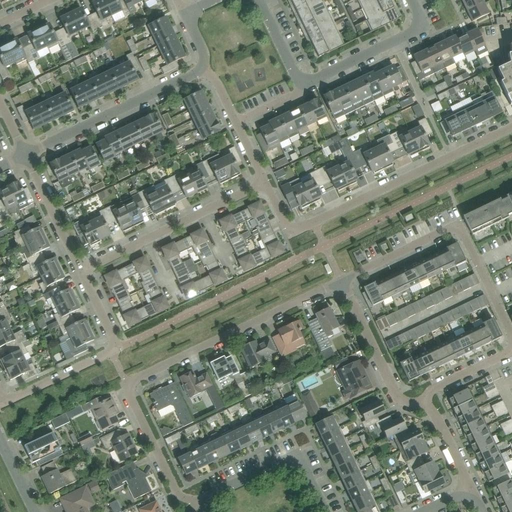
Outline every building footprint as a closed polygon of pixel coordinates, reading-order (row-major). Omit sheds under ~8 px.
[(92,18),(98,30),(108,25),(105,19),(111,16),(103,0),(93,0),(93,1),(94,3),(92,4),(98,15),(92,18)] [(130,15),(124,2),(119,5),(116,0),(103,0),(111,16),(121,11),(124,17),(130,15)] [(123,0),(124,2),(130,15),(136,12),(133,6),(143,1),(143,0),(123,0)] [(294,15),(321,2),(320,0),(298,0),(289,5),(292,4),(297,14),(294,15)] [(359,0),(364,9),(381,0),(359,0)] [(381,0),(364,9),(369,19),(396,7),(395,6),(393,8),(388,0),(381,0)] [(465,0),(462,2),(467,12),(484,4),(481,0),(465,0)] [(300,26),(326,13),(321,2),(294,15),(295,16),(297,14),(302,25),(299,26),(300,26)] [(472,22),(489,14),(484,4),(467,12),(472,22)] [(98,30),(92,18),(87,20),(81,9),(79,10),(78,8),(79,8),(79,7),(76,8),(69,11),(79,31),(89,27),(92,33),(98,30)] [(366,21),(371,32),(401,18),(401,17),(398,19),(393,8),(396,7),(369,19),(366,21)] [(69,11),(60,16),(61,17),(61,16),(62,18),(60,19),(66,31),(60,33),(66,45),(72,43),(69,37),(79,31),(69,11)] [(300,26),(302,25),(307,35),(305,37),(332,24),(326,13),(300,26)] [(165,17),(165,18),(148,26),(153,36),(170,28),(165,17)] [(66,45),(60,33),(55,36),(49,24),(47,25),(46,24),(47,24),(46,23),(44,24),(37,26),(48,50),(58,45),(60,48),(66,45)] [(332,24),(305,37),(308,36),(313,46),(310,47),(310,48),(337,35),(332,24)] [(33,46),(28,49),(34,61),(50,53),(48,50),(37,26),(28,32),(29,32),(30,33),(28,34),(33,46)] [(173,33),(170,28),(153,36),(157,46),(174,38),(172,34),(173,33)] [(487,52),(477,29),(466,35),(474,51),(477,57),(487,52)] [(337,35),(310,48),(313,47),(318,57),(315,58),(315,59),(342,46),(337,35)] [(464,56),(474,51),(466,35),(456,39),(455,36),(454,36),(464,56)] [(462,53),(464,56),(454,36),(444,41),(452,58),(462,53)] [(28,49),(22,51),(17,40),(15,41),(14,39),(14,38),(5,42),(15,63),(16,65),(26,60),(28,64),(29,63),(34,61),(28,49)] [(157,46),(162,56),(180,47),(177,42),(176,42),(174,38),(157,46)] [(126,42),(129,48),(134,45),(132,40),(126,42)] [(434,46),(442,63),(444,69),(455,64),(452,58),(444,41),(434,46)] [(15,63),(5,42),(0,44),(0,59),(1,62),(0,62),(0,74),(2,80),(8,76),(4,68),(15,63)] [(72,43),(66,45),(68,49),(73,59),(78,57),(72,43)] [(129,48),(132,54),(137,51),(134,45),(129,48)] [(511,45),(510,46),(511,54),(508,55),(510,68),(507,69),(506,66),(497,70),(501,79),(506,77),(507,79),(500,83),(510,105),(510,106),(511,104),(511,45)] [(434,46),(424,51),(432,68),(442,63),(434,46)] [(104,47),(99,50),(101,55),(107,53),(104,47)] [(185,58),(180,47),(162,56),(167,66),(161,69),(164,74),(176,69),(173,63),(184,58),(185,58)] [(95,58),(101,55),(99,50),(93,53),(95,58)] [(431,68),(432,68),(424,51),(413,56),(415,61),(410,64),(418,81),(434,74),(431,68)] [(129,63),(119,67),(128,85),(138,80),(138,79),(137,80),(132,69),(138,66),(132,54),(126,56),(129,63)] [(85,56),(79,59),(82,65),(87,62),(85,56)] [(141,66),(147,63),(144,57),(138,60),(141,66)] [(76,67),(82,65),(79,59),(73,62),(76,67)] [(149,69),(147,63),(141,66),(144,72),(149,69)] [(68,71),(65,66),(59,69),(62,74),(68,71)] [(383,71),(391,88),(407,81),(400,67),(394,69),(393,66),(383,71)] [(121,87),(122,88),(128,85),(119,67),(109,72),(117,89),(121,87)] [(393,92),(391,88),(383,71),(379,73),(378,70),(372,73),(384,97),(393,92)] [(109,72),(99,77),(108,94),(114,92),(113,91),(117,89),(109,72)] [(362,78),(371,95),(374,102),(384,97),(372,73),(362,78)] [(44,76),(38,79),(41,84),(47,81),(44,76)] [(102,96),(102,97),(108,94),(99,77),(90,81),(98,98),(102,96)] [(353,83),(361,100),(364,106),(374,102),(371,95),(362,78),(353,83)] [(90,81),(80,86),(88,104),(94,101),(94,100),(98,98),(90,81)] [(445,82),(439,85),(442,90),(447,88),(445,82)] [(30,83),(24,85),(27,91),(33,88),(30,83)] [(343,87),(354,111),(364,106),(361,100),(353,83),(343,87)] [(21,94),(27,91),(24,85),(18,89),(21,94)] [(442,90),(439,85),(433,87),(436,93),(442,90)] [(78,108),(78,109),(88,104),(80,86),(70,91),(78,108)] [(333,92),(342,110),(344,116),(354,111),(343,87),(333,92)] [(448,91),(442,93),(445,99),(450,96),(448,91)] [(188,110),(206,102),(201,92),(184,100),(188,110)] [(342,110),(333,92),(323,97),(332,114),(335,120),(344,116),(342,110)] [(65,93),(55,98),(63,116),(74,111),(73,110),(73,111),(65,93)] [(445,99),(442,93),(436,96),(439,102),(445,99)] [(483,102),(491,118),(501,113),(499,110),(504,107),(499,95),(488,100),(486,97),(482,99),(483,102)] [(401,109),(413,103),(411,97),(398,103),(401,109)] [(63,116),(55,98),(45,103),(53,120),(57,118),(57,119),(63,116)] [(308,104),(316,122),(326,117),(318,100),(308,104)] [(193,120),(211,112),(206,102),(188,110),(193,120)] [(474,107),(481,123),(491,118),(483,102),(474,107)] [(45,103),(35,108),(44,125),(49,123),(49,122),(53,120),(45,103)] [(472,128),(481,123),(474,107),(472,103),(463,108),(462,108),(472,128)] [(298,109),(306,127),(316,122),(308,104),(298,109)] [(25,112),(22,106),(16,109),(22,121),(28,119),(33,130),(44,125),(35,108),(25,112)] [(395,106),(389,108),(391,114),(397,111),(395,106)] [(383,111),(386,116),(391,114),(389,108),(383,111)] [(453,114),(454,116),(462,132),(472,128),(462,108),(452,113),(453,114)] [(288,114),(297,131),(306,127),(298,109),(288,114)] [(198,130),(215,122),(211,112),(193,120),(198,130)] [(154,114),(145,119),(153,136),(162,132),(154,114)] [(278,118),(287,136),(289,139),(298,135),(297,131),(288,114),(278,118)] [(462,132),(454,116),(453,114),(443,119),(444,121),(439,124),(445,136),(450,133),(452,137),(462,132)] [(375,115),(369,118),(372,123),(378,120),(375,115)] [(287,136),(278,118),(269,123),(278,143),(280,146),(279,144),(289,139),(287,136)] [(366,126),(372,123),(369,118),(364,120),(366,126)] [(144,141),(153,136),(145,119),(136,123),(144,141)] [(172,125),(170,119),(164,122),(167,127),(172,125)] [(420,127),(409,132),(419,153),(420,153),(419,153),(429,148),(427,145),(429,145),(425,138),(423,134),(431,131),(427,123),(426,120),(425,119),(417,122),(419,126),(420,127)] [(203,140),(220,131),(215,122),(198,130),(203,140)] [(136,123),(126,128),(135,145),(144,141),(136,123)] [(280,146),(278,143),(269,123),(262,126),(264,128),(260,130),(270,151),(280,146)] [(357,126),(351,129),(354,135),(359,132),(357,126)] [(135,145),(126,128),(117,132),(126,150),(135,145)] [(354,135),(351,129),(345,132),(348,137),(354,135)] [(117,132),(108,136),(116,154),(126,150),(117,132)] [(397,132),(389,136),(391,140),(395,148),(402,145),(407,155),(408,155),(410,157),(419,153),(409,132),(399,137),(399,136),(397,132)] [(331,139),(325,142),(328,147),(334,144),(341,141),(339,135),(331,139)] [(116,154),(108,136),(99,141),(100,143),(96,145),(104,163),(115,158),(114,155),(116,154)] [(379,147),(373,150),(374,152),(382,167),(383,170),(393,165),(391,163),(392,162),(387,152),(395,148),(391,140),(389,136),(381,140),(377,142),(379,146),(379,147)] [(322,150),(328,147),(325,142),(320,144),(322,150)] [(311,146),(305,149),(307,154),(313,151),(311,146)] [(346,163),(337,167),(346,185),(347,188),(357,183),(355,180),(356,180),(353,172),(351,169),(359,165),(355,157),(353,153),(351,149),(349,150),(347,146),(340,150),(343,158),(346,163)] [(86,147),(77,151),(85,169),(88,168),(89,170),(99,165),(91,147),(87,149),(86,147)] [(231,155),(220,160),(230,180),(240,175),(234,162),(240,159),(234,147),(228,150),(231,155)] [(302,157),(307,154),(305,149),(299,151),(302,157)] [(355,152),(353,153),(355,157),(359,165),(366,162),(368,165),(371,172),(372,172),(374,175),(383,170),(382,167),(374,152),(373,150),(363,155),(362,154),(360,150),(355,152)] [(68,156),(76,173),(85,169),(77,151),(68,156)] [(292,161),(298,159),(295,153),(289,156),(292,161)] [(218,155),(202,163),(208,175),(213,172),(219,185),(230,180),(220,160),(218,155)] [(68,156),(59,160),(67,178),(76,173),(68,156)] [(276,169),(288,163),(285,158),(273,164),(276,169)] [(59,160),(50,164),(58,182),(59,182),(62,189),(71,185),(67,178),(59,160)] [(147,161),(141,164),(144,169),(150,166),(147,161)] [(198,171),(188,176),(196,193),(207,188),(202,178),(208,175),(202,163),(196,166),(198,171)] [(138,172),(144,169),(141,164),(136,166),(138,172)] [(324,167),(317,171),(319,175),(323,183),(330,179),(332,183),(335,190),(336,189),(338,192),(347,187),(347,188),(346,185),(337,167),(327,172),(326,171),(324,167)] [(128,170),(122,173),(125,178),(130,176),(128,170)] [(309,174),(299,179),(310,202),(311,205),(320,200),(319,197),(320,197),(317,190),(315,186),(323,183),(319,175),(317,171),(309,174)] [(125,178),(122,173),(116,176),(119,181),(125,178)] [(175,176),(169,178),(175,191),(181,188),(186,198),(196,193),(188,176),(178,181),(175,176)] [(164,181),(166,186),(156,191),(165,211),(176,206),(170,193),(175,191),(169,178),(164,181)] [(281,188),(286,200),(294,197),(299,207),(300,207),(301,209),(311,205),(299,179),(281,188)] [(7,185),(8,188),(8,187),(16,205),(19,210),(24,208),(35,203),(29,191),(23,193),(22,191),(17,180),(7,185)] [(102,182),(96,185),(99,191),(105,188),(102,182)] [(94,193),(99,191),(96,185),(91,188),(94,193)] [(3,203),(0,204),(0,210),(3,218),(9,215),(20,212),(19,210),(16,205),(8,187),(8,188),(0,191),(0,196),(2,201),(3,203)] [(133,228),(144,223),(137,209),(143,206),(137,194),(135,190),(130,193),(132,198),(121,203),(123,207),(132,224),(133,228)] [(143,191),(137,194),(143,206),(148,203),(155,216),(165,211),(156,191),(145,196),(143,191)] [(469,214),(463,217),(472,235),(492,226),(491,222),(499,218),(501,222),(508,218),(507,216),(511,213),(511,315),(511,316),(511,318),(511,193),(506,197),(507,199),(500,202),(499,200),(478,210),(469,214)] [(105,209),(110,222),(116,219),(122,233),(133,228),(132,224),(123,207),(121,203),(111,208),(110,207),(105,209)] [(256,231),(258,234),(269,229),(266,223),(268,222),(259,203),(240,213),(244,223),(253,218),(258,227),(255,228),(256,231)] [(101,217),(91,222),(100,242),(101,242),(100,240),(110,235),(105,224),(110,222),(105,209),(99,212),(101,217)] [(220,222),(222,227),(229,241),(231,240),(234,246),(244,241),(244,240),(242,235),(239,236),(235,227),(244,223),(240,213),(220,222)] [(411,214),(404,217),(403,218),(406,222),(413,219),(411,214)] [(90,247),(100,242),(91,222),(80,228),(78,222),(72,225),(83,247),(88,244),(90,247)] [(15,240),(19,250),(47,237),(43,229),(41,230),(40,228),(28,233),(26,227),(14,233),(16,239),(15,240)] [(8,229),(2,231),(5,237),(11,234),(8,229)] [(265,249),(258,252),(263,262),(283,253),(274,234),(271,235),(269,229),(258,234),(261,240),(260,240),(265,249)] [(198,256),(201,262),(211,257),(209,251),(211,250),(202,231),(182,240),(187,250),(192,248),(196,257),(198,256)] [(19,250),(21,255),(23,255),(24,255),(29,264),(41,258),(38,253),(42,251),(49,248),(48,245),(50,244),(47,237),(19,250)] [(174,268),(177,273),(187,268),(184,262),(182,263),(178,255),(187,250),(182,240),(162,250),(172,269),(174,268)] [(237,251),(235,252),(244,272),(263,262),(258,252),(249,257),(245,248),(247,247),(244,241),(234,246),(237,251)] [(465,262),(462,255),(463,255),(460,251),(456,244),(447,249),(455,267),(465,262)] [(455,267),(447,249),(446,249),(446,250),(445,250),(440,252),(441,253),(438,254),(446,270),(454,266),(455,267)] [(357,263),(364,260),(360,250),(353,254),(357,263)] [(431,257),(429,258),(437,275),(446,270),(438,254),(435,255),(435,254),(430,257),(431,257)] [(210,275),(201,280),(206,290),(225,280),(216,261),(214,262),(211,257),(201,262),(204,268),(206,267),(210,275)] [(34,275),(39,272),(41,277),(61,267),(58,260),(56,261),(54,258),(43,264),(41,258),(29,264),(30,267),(34,275)] [(422,261),(422,262),(420,263),(427,279),(437,275),(429,258),(427,259),(426,259),(422,261)] [(142,259),(125,268),(129,278),(138,273),(143,282),(140,283),(143,289),(154,284),(151,279),(153,278),(144,259),(142,259)] [(430,285),(427,279),(420,263),(417,264),(416,263),(412,265),(412,266),(410,267),(418,284),(421,289),(430,285)] [(38,285),(44,295),(56,289),(53,284),(64,279),(63,276),(65,275),(61,267),(41,277),(44,282),(38,285)] [(404,270),(401,272),(409,288),(418,284),(410,267),(408,268),(408,267),(403,269),(404,270)] [(125,268),(107,276),(105,277),(107,282),(114,296),(116,295),(119,301),(129,296),(127,290),(124,291),(120,282),(129,278),(125,268)] [(186,299),(206,290),(201,280),(192,284),(188,275),(190,274),(187,268),(177,273),(179,279),(177,280),(186,299)] [(394,275),(392,276),(400,293),(409,288),(401,272),(398,273),(398,272),(394,274),(394,275)] [(385,278),(385,279),(383,281),(391,297),(400,293),(392,276),(390,277),(389,276),(385,278)] [(465,278),(458,282),(461,287),(468,283),(465,278)] [(374,284),(373,284),(382,302),(382,301),(391,297),(383,281),(380,282),(380,281),(375,283),(376,284),(374,285),(374,284)] [(470,288),(468,283),(461,287),(463,292),(470,288)] [(148,294),(153,303),(143,307),(148,317),(168,308),(159,289),(156,290),(154,284),(143,289),(146,295),(148,294)] [(365,292),(362,294),(369,309),(372,307),(382,302),(373,284),(363,289),(365,292)] [(440,291),(442,296),(449,292),(447,287),(440,291)] [(49,305),(54,303),(56,308),(76,298),(73,291),(70,292),(69,289),(58,295),(56,289),(44,295),(49,305)] [(449,292),(442,296),(445,301),(452,297),(449,292)] [(120,308),(126,322),(129,327),(148,317),(143,307),(134,312),(130,303),(132,302),(129,296),(119,301),(122,307),(120,308)] [(422,300),(424,304),(431,301),(429,296),(422,300)] [(58,313),(53,316),(56,322),(58,326),(70,320),(68,315),(79,309),(78,307),(80,306),(76,298),(56,308),(58,313)] [(475,299),(468,302),(471,307),(478,304),(475,299)] [(431,301),(424,304),(426,309),(433,306),(431,301)] [(480,309),(478,304),(471,307),(473,312),(480,309)] [(403,308),(406,313),(413,310),(410,305),(403,308)] [(457,308),(450,311),(452,316),(459,313),(457,308)] [(338,327),(329,309),(316,315),(321,327),(311,332),(320,352),(331,346),(327,338),(333,335),(331,331),(338,327)] [(413,310),(406,313),(408,318),(415,315),(413,310)] [(12,322),(8,312),(0,315),(0,335),(10,330),(8,325),(13,323),(13,322),(12,322)] [(462,318),(459,313),(452,316),(455,321),(462,318)] [(392,314),(385,317),(387,322),(394,319),(392,314)] [(439,317),(432,320),(434,325),(441,322),(439,317)] [(394,319),(387,322),(390,327),(397,324),(394,319)] [(496,326),(493,319),(483,324),(492,342),(501,338),(498,331),(499,330),(497,326),(496,326)] [(70,320),(58,326),(63,336),(68,334),(71,339),(66,341),(91,329),(87,322),(85,323),(84,320),(73,325),(70,320)] [(293,343),(302,338),(299,332),(303,329),(299,321),(295,322),(294,321),(286,325),(287,326),(277,331),(279,335),(272,338),(281,357),(296,350),(293,343)] [(443,327),(441,322),(434,325),(436,330),(443,327)] [(491,342),(492,342),(483,324),(482,324),(483,325),(474,329),(482,346),(485,344),(485,345),(490,343),(489,342),(491,342)] [(420,326),(413,329),(415,334),(423,331),(420,326)] [(95,337),(91,329),(66,341),(71,352),(73,357),(85,351),(83,346),(94,340),(93,338),(95,337)] [(482,346),(474,329),(465,334),(473,350),(475,349),(475,350),(480,348),(479,347),(482,346)] [(10,349),(22,343),(27,341),(26,341),(22,331),(12,335),(10,330),(0,335),(0,347),(8,344),(10,349)] [(423,331),(415,334),(418,339),(425,336),(423,331)] [(398,336),(403,346),(407,344),(402,334),(398,336)] [(465,334),(456,338),(464,355),(466,353),(467,354),(471,352),(471,351),(473,350),(465,334)] [(399,348),(403,346),(398,336),(395,338),(399,348)] [(464,355),(456,338),(447,343),(454,359),(456,358),(457,359),(461,357),(461,356),(464,355)] [(27,341),(22,343),(25,348),(31,345),(29,340),(27,341)] [(240,349),(250,369),(265,361),(264,358),(275,353),(269,340),(258,345),(256,341),(240,349)] [(0,359),(0,361),(5,371),(25,361),(22,356),(28,354),(27,353),(25,349),(22,343),(10,349),(13,354),(2,359),(2,360),(0,361),(0,360),(0,359)] [(452,360),(454,359),(447,343),(437,347),(445,363),(448,362),(448,363),(453,361),(452,360)] [(445,363),(437,347),(428,351),(436,368),(438,367),(439,368),(443,366),(442,365),(445,363)] [(434,369),(436,368),(428,351),(419,356),(427,372),(430,371),(430,372),(434,370),(434,369)] [(71,352),(63,355),(66,361),(73,357),(71,352)] [(420,376),(420,377),(425,374),(424,374),(427,372),(419,356),(410,360),(410,359),(409,359),(418,378),(419,377),(418,376),(420,376)] [(236,375),(239,373),(231,357),(229,358),(228,358),(228,359),(225,361),(224,357),(209,364),(218,381),(229,376),(229,378),(231,379),(233,380),(235,379),(236,377),(236,375)] [(349,363),(346,358),(333,364),(336,369),(349,363)] [(408,382),(418,378),(409,359),(400,364),(403,371),(402,371),(404,376),(405,375),(408,382)] [(27,366),(25,361),(5,371),(10,382),(10,381),(12,380),(23,375),(25,380),(38,375),(33,364),(27,366)] [(371,388),(358,361),(337,372),(346,389),(342,391),(346,400),(350,398),(371,388)] [(206,374),(196,379),(192,372),(180,378),(183,386),(182,387),(186,394),(187,393),(189,398),(202,392),(201,391),(211,386),(206,374)] [(242,374),(239,375),(246,388),(251,385),(245,372),(242,374)] [(482,388),(485,394),(496,388),(490,376),(484,378),(488,385),(482,388)] [(284,385),(281,380),(275,383),(277,388),(284,385)] [(152,392),(152,394),(150,395),(150,397),(150,399),(151,400),(153,401),(153,403),(152,403),(153,404),(154,404),(158,412),(170,406),(173,407),(183,428),(194,422),(174,383),(175,386),(164,392),(163,388),(157,391),(155,391),(152,392)] [(499,394),(496,388),(485,394),(487,400),(499,394)] [(452,409),(473,399),(469,390),(448,400),(453,409),(452,409)] [(255,396),(256,400),(257,402),(263,399),(261,393),(255,396)] [(213,404),(215,405),(217,409),(223,406),(218,395),(212,398),(211,400),(213,404)] [(284,403),(285,405),(294,423),(305,418),(294,395),(283,400),(284,403)] [(257,402),(256,400),(255,396),(249,399),(251,405),(257,402)] [(96,423),(100,430),(118,422),(115,415),(117,414),(114,408),(115,407),(114,405),(115,404),(113,400),(112,400),(111,399),(108,400),(107,399),(104,401),(103,402),(103,403),(100,397),(89,403),(91,408),(93,408),(96,414),(95,415),(98,422),(96,423)] [(320,413),(314,399),(305,403),(311,417),(320,413)] [(457,419),(478,408),(473,399),(452,409),(453,410),(457,418),(457,419)] [(364,429),(375,424),(376,423),(373,418),(384,413),(379,401),(360,410),(365,421),(361,423),(364,429)] [(491,407),(493,412),(505,407),(502,401),(491,407)] [(294,423),(285,405),(284,403),(273,408),(275,410),(283,428),(294,423)] [(233,407),(235,410),(236,412),(242,409),(239,404),(233,407)] [(236,412),(235,410),(233,407),(227,410),(229,415),(236,412)] [(505,407),(493,412),(496,418),(508,413),(505,407)] [(461,428),(482,418),(478,408),(457,419),(462,427),(461,428)] [(73,410),(65,414),(68,420),(75,416),(73,410)] [(283,428),(275,410),(264,415),(272,433),(283,428)] [(351,414),(354,421),(359,418),(356,412),(351,414)] [(68,420),(65,414),(51,421),(55,430),(69,423),(68,420)] [(211,417),(213,421),(214,422),(220,419),(218,414),(211,417)] [(262,438),(272,433),(264,415),(253,420),(262,438)] [(334,416),(317,424),(316,425),(321,436),(339,428),(334,416)] [(214,422),(213,421),(211,417),(205,420),(208,425),(214,422)] [(362,424),(359,418),(354,421),(357,427),(362,424)] [(381,428),(386,438),(405,429),(400,418),(389,423),(386,418),(376,423),(375,424),(378,429),(381,428)] [(466,437),(487,427),(482,418),(461,428),(462,428),(466,437)] [(251,444),(262,438),(253,420),(242,426),(251,444)] [(511,425),(511,421),(511,420),(500,425),(502,431),(511,425)] [(190,428),(192,431),(192,433),(198,430),(196,425),(190,428)] [(511,425),(502,431),(505,436),(511,433),(511,425)] [(240,449),(251,444),(242,426),(231,431),(240,449)] [(470,446),(491,436),(487,427),(466,437),(470,446)] [(192,433),(192,431),(190,428),(184,430),(186,436),(192,433)] [(321,436),(321,437),(326,447),(344,438),(339,428),(321,436)] [(400,452),(404,450),(422,441),(417,430),(406,435),(404,430),(405,429),(386,438),(387,439),(392,436),(395,441),(400,452)] [(120,462),(127,459),(137,454),(128,434),(122,437),(119,430),(100,439),(104,448),(107,449),(113,446),(120,462)] [(229,454),(240,449),(231,431),(221,436),(229,454)] [(39,466),(63,455),(60,449),(61,449),(53,433),(26,446),(24,447),(32,464),(36,462),(37,462),(39,466)] [(182,439),(179,433),(165,440),(168,445),(182,439)] [(218,459),(229,454),(221,436),(220,436),(218,434),(216,433),(211,436),(210,438),(211,441),(210,441),(218,459)] [(78,440),(81,447),(92,441),(93,441),(90,434),(78,440)] [(359,437),(362,443),(367,441),(364,435),(359,437)] [(474,455),(496,445),(491,436),(470,446),(470,447),(471,446),(475,455),(474,455)] [(326,447),(331,458),(350,449),(344,438),(326,447)] [(208,464),(218,459),(210,441),(199,446),(198,444),(208,464)] [(367,441),(362,443),(364,449),(370,447),(367,441)] [(428,452),(422,441),(404,450),(400,452),(408,468),(419,462),(417,457),(428,452)] [(197,470),(208,464),(198,444),(187,449),(197,470)] [(479,464),(479,465),(500,454),(496,445),(474,455),(475,456),(479,464)] [(180,466),(181,465),(186,475),(197,470),(187,449),(188,452),(177,457),(177,458),(176,458),(180,466)] [(355,460),(350,449),(331,458),(337,469),(355,460)] [(483,473),(483,474),(504,464),(500,454),(479,465),(484,473),(483,473)] [(369,459),(372,465),(377,463),(374,457),(369,459)] [(337,469),(342,480),(360,471),(355,460),(337,469)] [(41,468),(44,475),(41,477),(49,494),(76,481),(71,470),(60,475),(54,462),(41,468)] [(142,473),(139,470),(138,469),(136,469),(133,462),(106,476),(109,482),(108,482),(112,491),(123,486),(122,483),(126,481),(128,486),(127,486),(134,500),(151,491),(145,478),(143,479),(140,476),(142,473)] [(410,473),(408,475),(413,485),(415,485),(416,484),(419,482),(438,473),(433,462),(422,467),(419,462),(408,468),(410,473)] [(380,469),(377,463),(372,465),(375,471),(380,469)] [(491,482),(493,485),(511,477),(504,464),(483,474),(484,474),(488,483),(491,482)] [(342,480),(347,490),(365,482),(360,471),(342,480)] [(424,493),(443,484),(438,473),(419,482),(424,493)] [(496,499),(495,499),(496,499),(511,491),(511,479),(511,477),(493,485),(494,488),(491,490),(496,499)] [(379,481),(382,487),(387,484),(384,478),(379,481)] [(367,481),(365,482),(347,490),(352,501),(370,492),(373,491),(367,481)] [(392,487),(395,494),(401,491),(404,490),(401,482),(392,487)] [(390,490),(387,484),(382,487),(385,493),(390,490)] [(97,486),(88,489),(89,494),(99,490),(97,486)] [(87,511),(86,509),(93,505),(85,488),(60,500),(66,511),(87,511)] [(395,494),(401,505),(406,502),(401,491),(395,494)] [(500,508),(500,509),(511,502),(511,491),(496,499),(496,500),(496,499),(500,508)] [(352,501),(357,511),(375,503),(370,492),(352,501)] [(392,509),(398,506),(393,495),(387,498),(392,509)] [(161,511),(156,502),(139,510),(139,511),(161,511)] [(511,511),(511,502),(500,509),(501,509),(502,511),(511,511)] [(357,511),(379,511),(375,503),(357,511)]
